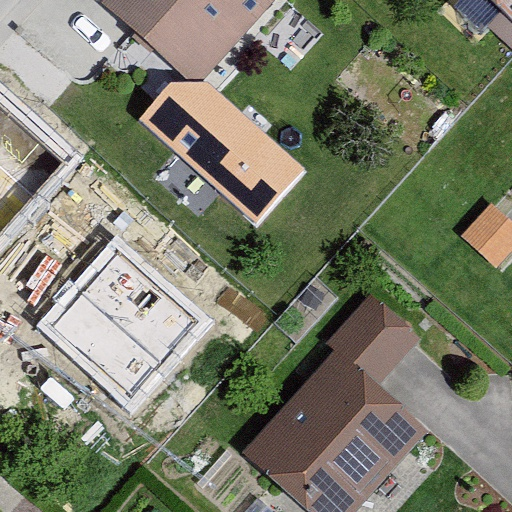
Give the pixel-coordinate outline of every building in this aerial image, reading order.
[(195,82),(270,0),(105,0),(106,0),(195,82)] [(511,0),(500,0),(511,10),(511,0)] [(207,83),(172,84),(140,119),(256,222),(303,170),(207,83)] [(0,84),(0,252),(83,158),(0,84)] [(511,212),(494,195),(463,228),(500,263),(511,249),(511,212)] [(111,237),(34,326),(132,411),(209,322),(111,237)] [(251,452),(319,511),(332,511),(404,432),(362,395),(405,347),(371,317),(251,452)] [(50,511),(23,487),(0,511),(50,511)]
